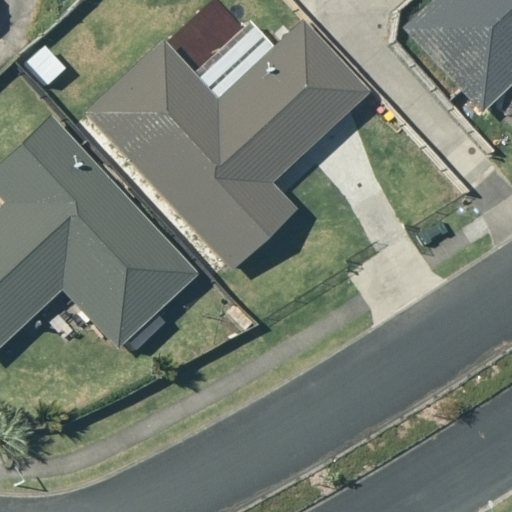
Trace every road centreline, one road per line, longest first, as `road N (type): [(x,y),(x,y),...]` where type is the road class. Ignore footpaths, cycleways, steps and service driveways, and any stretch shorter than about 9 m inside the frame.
road 1 (residential): [(143,511),(239,465),(511,294)]
road 2 (residential): [(511,429),(380,511)]
